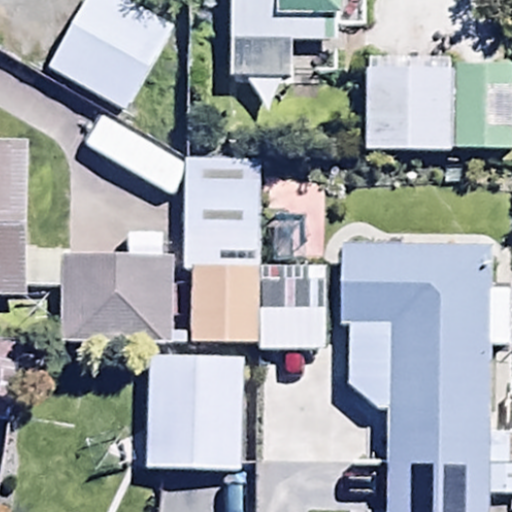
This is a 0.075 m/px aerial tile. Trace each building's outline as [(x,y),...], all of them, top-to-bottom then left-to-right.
[(172,30),(118,0),(85,0),(47,70),(125,114),(172,30)] [(226,0),(226,79),(286,78),(286,42),(319,42),(319,11),(336,11),(336,0),(226,0)] [(450,149),(451,67),(365,66),(365,148),(450,149)] [(510,67),(451,67),(450,149),(510,149),(510,67)] [(0,295),(19,296),(23,146),(0,145),(0,295)] [(255,158),(181,158),(181,232),(255,232),(255,158)] [(511,361),(486,360),(491,246),(338,238),(334,322),(352,322),(349,382),(391,384),(384,511),(489,511),(490,497),(508,498),(511,415),(511,361)] [(165,259),(60,254),(56,340),(161,345),(165,259)] [(259,270),(186,270),(186,347),(258,347),(259,270)] [(321,271),(259,270),(258,347),(321,347),(321,271)] [(242,362),(144,358),(141,465),(239,469),(242,362)]
